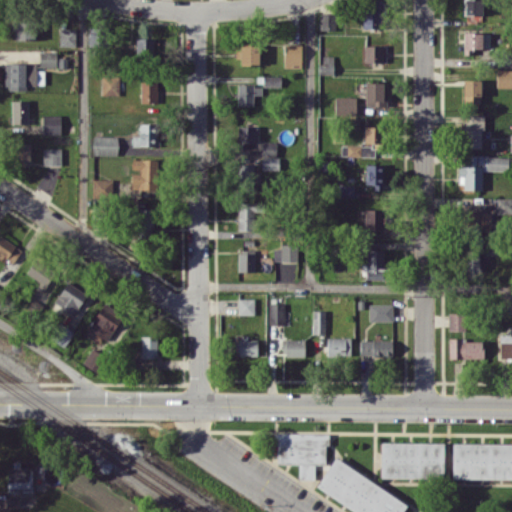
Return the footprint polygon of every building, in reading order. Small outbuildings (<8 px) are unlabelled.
[(362,27),(382,28),(382,0),(366,0),(367,13),(363,13),(362,27)] [(463,0),(464,15),(482,15),(481,0),(463,0)] [(319,29),(335,30),(335,13),(320,12),(319,29)] [(13,39),(35,39),(34,20),(13,20),(13,39)] [(76,28),(60,28),(59,45),(75,46),(76,28)] [(463,54),(473,54),(473,48),(490,48),(490,32),(463,32),(463,54)] [(153,38),(135,38),(135,59),(153,60),(153,38)] [(301,44),(284,43),(283,67),(301,67),(301,44)] [(259,64),(259,44),(240,45),(240,65),(259,64)] [(364,61),(385,62),(385,45),(364,45),(364,61)] [(57,51),(40,51),(39,66),(56,66),(57,51)] [(44,70),(36,70),(36,63),(5,62),(5,89),(26,89),(26,84),(44,85),(44,70)] [(511,69),(496,69),(496,87),(511,87),(511,69)] [(281,75),(263,75),(262,86),(281,86),(281,75)] [(102,95),(119,95),(119,76),(102,76),(102,95)] [(480,103),(481,79),(463,79),(463,102),(480,103)] [(141,102),(157,102),(157,81),(140,81),(141,102)] [(385,82),(365,81),(364,101),(375,101),(375,105),(384,105),(385,82)] [(253,105),(253,84),(237,84),(237,105),(253,105)] [(356,96),(335,96),(334,114),(355,114),(356,96)] [(11,100),(12,123),(28,123),(28,100),(11,100)] [(482,148),(483,114),(463,114),(463,147),(482,148)] [(60,134),(61,115),(42,115),(42,133),(60,134)] [(138,123),(138,135),(131,135),(131,146),(159,145),(158,122),(138,123)] [(256,126),(238,125),(237,143),(256,143),(256,126)] [(364,142),(380,142),(379,126),(364,126),(364,142)] [(118,155),(118,136),(93,135),(92,154),(118,155)] [(277,141),(261,141),(261,169),(278,169),(277,141)] [(29,165),(30,144),(17,143),(17,164),(29,165)] [(341,155),(374,156),(375,145),(341,145),(341,155)] [(61,148),(43,148),(43,164),(61,164),(61,148)] [(460,165),(459,189),(482,189),(482,169),(508,170),(508,156),(471,155),(470,165),(460,165)] [(131,173),(131,189),(157,190),(158,159),(132,158),(131,168),(140,169),(140,173),(131,173)] [(238,164),(239,188),(254,187),(253,164),(238,164)] [(383,164),(366,164),(366,183),(374,184),(374,189),(382,190),(383,164)] [(354,185),(338,184),(338,196),(354,197),(354,185)] [(511,197),(497,198),(497,214),(511,213),(511,197)] [(237,230),(254,230),(255,211),(264,211),(265,202),(238,201),(237,230)] [(154,208),(138,207),(137,231),(154,232),(154,208)] [(383,228),(382,208),(364,209),(365,229),(383,228)] [(467,229),(488,230),(489,213),(468,212),(467,229)] [(0,255),(12,264),(22,249),(0,235),(0,255)] [(297,260),(297,245),(273,245),(273,261),(297,260)] [(383,279),(384,249),(367,248),(366,279),(383,279)] [(254,271),(254,249),(238,249),(238,271),(254,271)] [(479,251),(464,252),(464,272),(480,271),(479,251)] [(34,291),(41,295),(54,271),(34,260),(27,273),(40,281),(34,291)] [(54,303),(75,314),(87,292),(66,281),(54,303)] [(254,314),(254,298),(238,297),(238,314),(254,314)] [(107,339),(123,314),(104,302),(93,319),(99,323),(94,331),(107,339)] [(284,325),(285,303),(269,302),(268,324),(284,325)] [(368,320),(392,320),(392,303),(368,303),(368,320)] [(312,333),(325,334),(325,310),(313,310),(312,333)] [(448,331),(465,330),(464,312),(447,312),(448,331)] [(63,347),(74,333),(61,323),(51,337),(63,347)] [(511,357),(511,340),(509,341),(509,334),(499,334),(499,358),(511,357)] [(141,357),(157,357),(157,336),(141,336),(141,357)] [(351,355),(350,337),(327,337),(327,355),(351,355)] [(257,339),(239,338),(238,355),(257,356),(257,339)] [(305,339),(285,338),(285,356),(305,356),(305,339)] [(392,340),(360,339),(360,355),(392,356),(392,340)] [(448,358),(482,357),(482,339),(448,339),(448,358)] [(104,356),(92,348),(82,362),(94,370),(104,356)] [(299,478),(315,478),(314,464),(326,463),(326,432),(274,433),(274,444),(277,444),(277,463),(298,463),(299,478)] [(380,477),(443,478),(444,442),(381,441),(380,477)] [(452,478),(511,478),(511,442),(452,443),(452,478)] [(316,487),(354,511),(401,511),(407,503),(335,457),(316,487)] [(8,467),(7,487),(24,487),(24,482),(29,482),(30,468),(8,467)]
